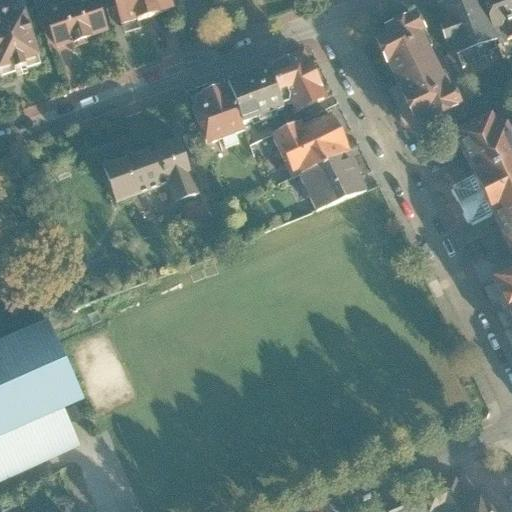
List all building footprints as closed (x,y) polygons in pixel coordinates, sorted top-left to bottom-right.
[(105,33),(92,0),(76,0),(40,13),(53,51),(105,33)] [(110,0),(120,25),(171,8),(168,0),(110,0)] [(473,0),(462,0),(431,12),(450,62),(491,47),(473,0)] [(511,0),(473,0),(491,47),(511,38),(511,0)] [(0,18),(0,65),(4,77),(15,72),(17,77),(26,74),(24,70),(41,64),(25,11),(0,18)] [(380,43),(375,45),(386,66),(387,65),(404,100),(403,100),(413,120),(418,118),(421,124),(429,120),(430,121),(454,110),(453,109),(457,107),(450,92),(447,94),(418,36),(422,34),(415,19),(410,21),(409,20),(385,31),(387,33),(377,37),(380,43)] [(309,57),(267,72),(282,114),(283,117),(326,102),(309,57)] [(267,72),(229,86),(244,127),(282,114),(267,72)] [(187,101),(204,147),(246,132),(244,127),(229,86),(187,101)] [(336,113),(271,140),(289,182),(300,177),(353,155),(336,113)] [(469,180),(457,186),(466,205),(474,223),(487,218),(508,258),(511,255),(511,146),(501,122),(492,127),(486,113),(446,132),(469,180)] [(171,204),(198,194),(176,139),(99,167),(114,206),(165,187),(171,204)] [(369,194),(353,155),(300,177),(316,216),(369,194)] [(511,271),(489,283),(506,323),(511,320),(511,271)] [(0,484),(79,450),(63,415),(81,407),(45,326),(0,345),(0,484)] [(496,511),(481,491),(467,499),(457,486),(434,503),(439,511),(496,511)] [(439,511),(434,503),(414,511),(411,511),(408,506),(393,511),(439,511)]
